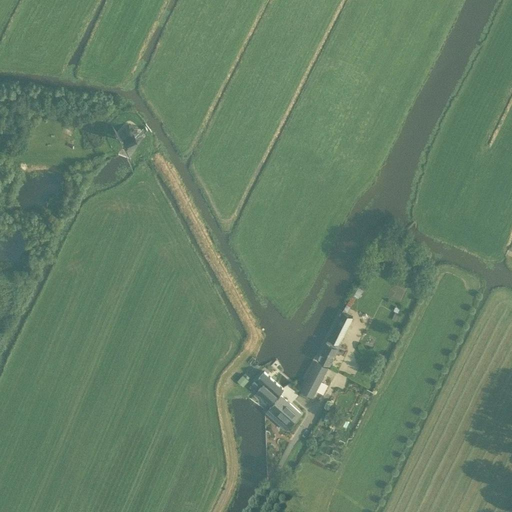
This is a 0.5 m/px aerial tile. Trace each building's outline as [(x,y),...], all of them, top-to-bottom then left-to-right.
[(47,111),(60,114),(61,108),(48,105),(47,111)] [(119,135),(129,144),(139,134),(128,125),(119,135)] [(356,296),(359,298),(364,288),(357,285),(346,304),(346,305),(344,310),(347,312),(356,296)] [(342,311),(340,316),(331,335),(330,334),(318,358),(330,364),(338,347),(333,345),(335,341),(340,344),(353,317),(342,311)] [(302,391),(313,396),(328,368),(316,362),(302,391)] [(264,383),(258,390),(270,401),(273,398),(276,401),(267,412),(276,420),(279,417),(289,426),(301,412),(295,408),(284,397),(281,395),(280,396),(277,394),(283,388),(280,385),(278,384),(264,371),(258,378),(264,383)] [(243,374),(238,380),(244,386),(249,380),(243,374)] [(343,425),(348,416),(342,413),(338,423),(343,425)]
